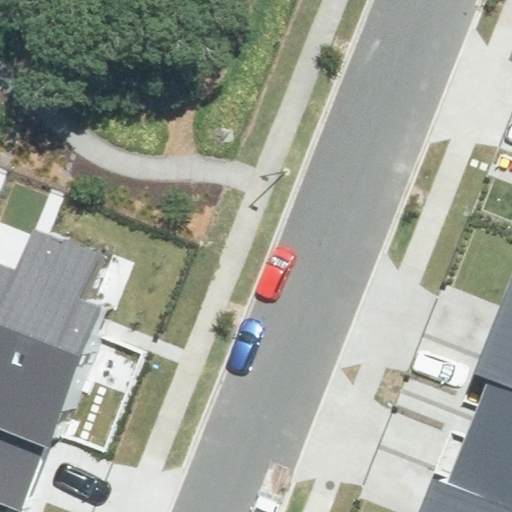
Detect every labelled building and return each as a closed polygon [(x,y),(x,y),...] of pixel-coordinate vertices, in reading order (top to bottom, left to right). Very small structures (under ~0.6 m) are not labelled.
[(0,340),(40,238),(0,221),(0,340)] [(90,257),(40,238),(0,340),(0,501),(24,511),(104,304),(76,293),(90,257)] [(511,283),(478,371),(489,376),(511,384),(511,283)] [(511,384),(489,376),(468,428),(511,445),(511,384)] [(511,511),(511,445),(468,428),(445,489),(504,511),(511,511)] [(434,485),(423,511),(504,511),(445,489),(434,485)]
